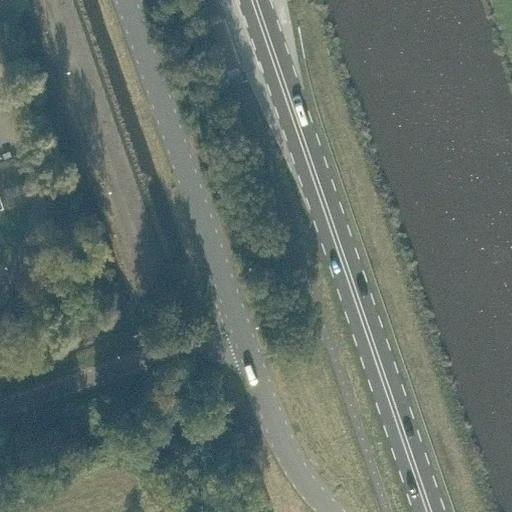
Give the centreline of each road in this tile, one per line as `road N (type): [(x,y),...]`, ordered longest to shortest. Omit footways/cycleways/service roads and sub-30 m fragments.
road 1 (primary): [(430,511),(255,0)]
road 2 (unclassified): [(238,326),(127,0)]
road 3 (unclassified): [(0,407),(238,326)]
road 4 (unclassified): [(332,511),(272,419),(238,326)]
